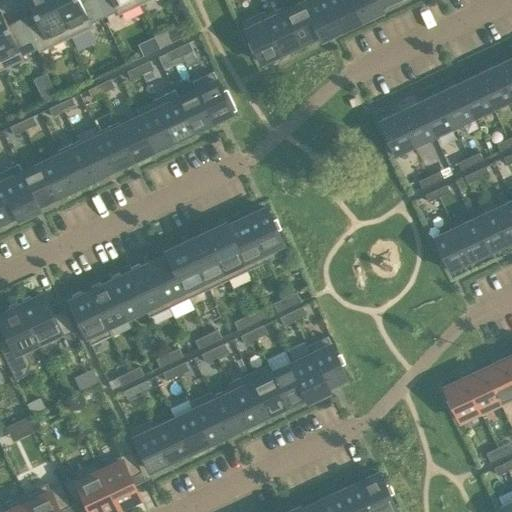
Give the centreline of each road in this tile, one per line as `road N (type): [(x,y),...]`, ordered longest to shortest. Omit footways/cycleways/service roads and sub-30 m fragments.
road 1 (residential): [(503,0),(342,75),(249,160),(0,277)]
road 2 (residential): [(182,511),(362,427),(463,323),(511,299)]
